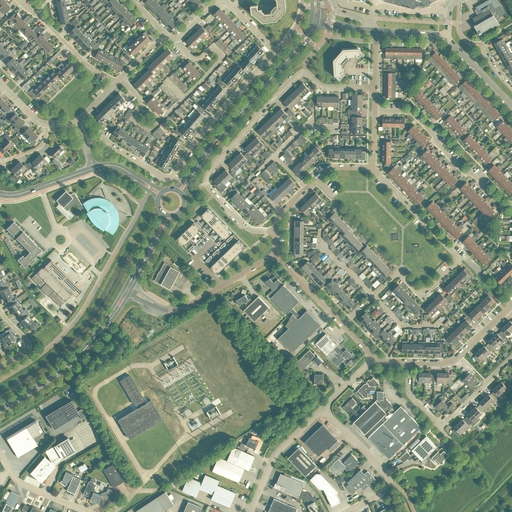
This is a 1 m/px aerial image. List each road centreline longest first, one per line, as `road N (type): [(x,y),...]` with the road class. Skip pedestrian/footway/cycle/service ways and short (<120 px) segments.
road 1 (residential): [(233,7),(272,54),(172,176),(161,177),(102,139),(84,143)]
road 2 (residential): [(375,87),(323,86),(296,74),(205,176),(248,229),(275,231)]
road 3 (residential): [(343,325),(400,271),(422,292),(456,256),(372,167)]
road 4 (residential): [(374,111),(413,114),(462,171),(511,205)]
road 5 (residential): [(346,511),(385,490),(389,477),(323,407)]
road 6 (tertiary): [(0,409),(59,371),(101,329)]
road 7 (unclassified): [(250,511),(275,454),(323,407)]
road 8 (residential): [(115,83),(16,0)]
road 9 (unclassified): [(407,363),(452,361),(510,307)]
road 10 (residential): [(183,98),(223,56),(212,46),(192,57),(176,38)]
road 11 (tertiary): [(290,56),(210,146)]
road 12 (residential): [(305,188),(274,155),(307,126),(335,132)]
